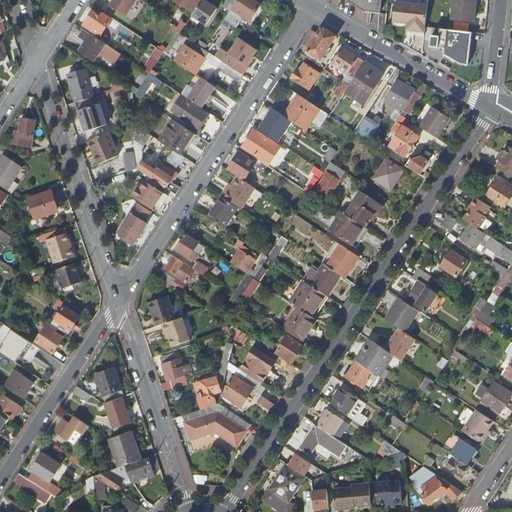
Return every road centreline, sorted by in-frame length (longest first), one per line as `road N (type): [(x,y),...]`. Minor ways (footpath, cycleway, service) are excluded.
road 1 (residential): [(490,109),(222,510)]
road 2 (residential): [(120,301),(313,6)]
road 3 (residential): [(38,63),(120,301)]
road 4 (residential): [(0,484),(120,301)]
road 5 (residential): [(120,301),(186,506)]
road 6 (tertiary): [(313,6),(490,109)]
